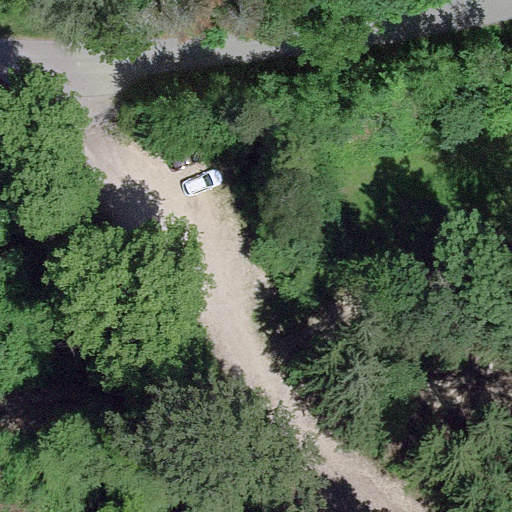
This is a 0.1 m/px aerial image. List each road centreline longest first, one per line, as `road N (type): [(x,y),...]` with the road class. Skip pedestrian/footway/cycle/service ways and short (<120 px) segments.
road 1 (unclassified): [(0,57),(176,57),(481,0)]
road 2 (track): [(63,59),(234,357)]
road 3 (track): [(373,511),(234,357)]
